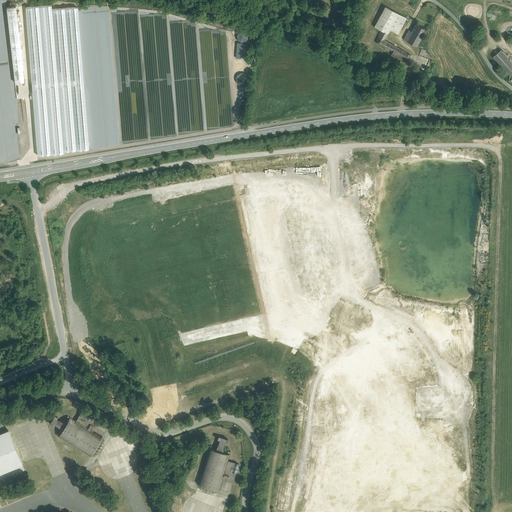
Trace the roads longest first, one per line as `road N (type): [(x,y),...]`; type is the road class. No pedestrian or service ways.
road 1 (tertiary): [(30,171),(394,114),(511,115)]
road 2 (unclassified): [(71,392),(166,430),(218,416),(243,423),(257,451),(246,511)]
road 3 (unclassified): [(30,171),(65,358)]
road 4 (track): [(432,0),(511,89)]
